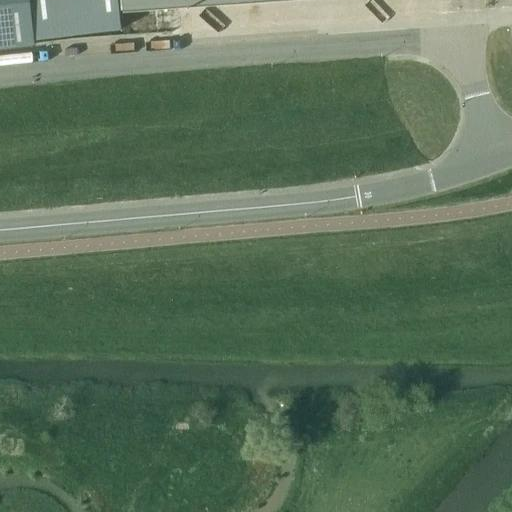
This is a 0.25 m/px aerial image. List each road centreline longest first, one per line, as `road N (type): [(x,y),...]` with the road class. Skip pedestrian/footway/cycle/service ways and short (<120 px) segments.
road 1 (unclassified): [(491,159),(454,36),(0,76)]
road 2 (tertiary): [(0,232),(355,197),(491,159)]
